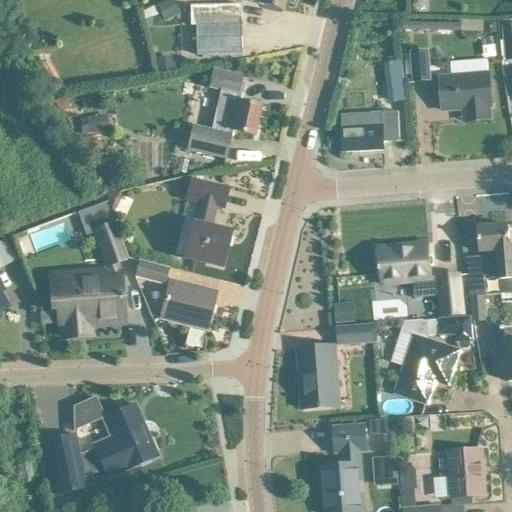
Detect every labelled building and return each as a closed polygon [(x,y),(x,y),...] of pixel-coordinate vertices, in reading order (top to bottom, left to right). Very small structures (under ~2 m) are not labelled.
[(172,0),(167,0),(142,12),(146,19),(151,17),(152,18),(159,14),(163,23),(180,15),(172,0)] [(240,0),(264,6),(283,10),(285,0),(240,0)] [(240,5),(200,6),(190,6),(190,25),(196,25),(201,24),(201,25),(241,24),(240,5)] [(497,21),(484,21),(484,29),(491,36),(498,35),(497,21)] [(403,22),(403,30),(439,31),(439,27),(451,28),(451,32),(462,32),(462,30),(462,25),(460,24),(460,23),(403,22)] [(201,24),(196,25),(196,55),(241,54),(241,24),(201,25),(201,24)] [(428,49),(412,50),(414,81),(430,80),(428,49)] [(171,56),(155,58),(157,74),(181,71),(180,61),(171,62),(171,56)] [(48,97),(63,89),(49,60),(33,68),(48,97)] [(401,61),(388,63),(394,102),(407,100),(401,61)] [(206,154),(226,159),(231,137),(232,137),(233,132),(254,136),(261,106),(239,101),(241,94),(239,94),(242,77),(212,71),(208,88),(220,91),(212,129),(192,125),(186,150),(206,154)] [(489,74),(441,78),(444,111),(476,109),(476,121),(491,120),(490,108),(492,108),(489,74)] [(399,113),(342,115),(344,153),(385,151),(384,143),(400,142),(399,113)] [(107,116),(79,119),(82,135),(109,131),(107,116)] [(191,181),(186,200),(201,203),(216,207),(223,209),(228,189),(209,185),(191,181)] [(192,223),(184,259),(195,261),(222,268),(231,233),(210,228),(214,213),(200,209),(196,225),(192,223)] [(129,259),(115,222),(109,225),(93,230),(107,267),(116,264),(129,259)] [(509,226),(479,228),(481,248),(481,253),(498,251),(500,281),(502,294),(511,293),(511,249),(509,226)] [(407,246),(407,251),(379,253),(381,268),(379,268),(380,272),(381,272),(382,285),(432,281),(429,244),(407,246)] [(467,259),(470,298),(486,297),(483,258),(467,259)] [(135,278),(164,286),(168,268),(139,261),(135,278)] [(123,318),(120,277),(118,272),(109,272),(51,277),(53,306),(58,305),(60,324),(62,323),(63,338),(81,336),(80,322),(123,318)] [(443,309),(463,307),(460,275),(440,277),(443,309)] [(216,293),(170,282),(161,319),(207,330),(216,293)] [(488,321),(486,297),(470,298),(471,317),(473,317),(474,322),(488,321)] [(348,304),(335,305),(336,324),(350,323),(348,304)] [(52,313),(40,313),(41,325),(52,324),(52,313)] [(471,322),(474,322),(473,317),(471,317),(471,318),(439,320),(439,319),(424,321),(423,319),(409,321),(405,321),(401,334),(415,339),(396,394),(429,405),(436,382),(449,386),(461,352),(427,341),(429,334),(440,333),(440,336),(457,335),(457,343),(459,343),(460,347),(463,349),(469,349),(472,346),(472,342),(473,342),(471,322)] [(374,326),(358,328),(339,329),(340,345),(374,342),(374,341),(375,341),(374,326)] [(511,327),(492,329),(494,363),(507,362),(508,382),(511,381),(511,327)] [(340,407),(336,347),(298,350),(300,379),(305,379),(307,409),(340,407)] [(482,393),(457,397),(459,408),(484,404),(482,393)] [(75,431),(104,418),(95,399),(74,408),(75,431)] [(148,439),(134,407),(135,406),(135,405),(104,419),(112,436),(91,445),(94,450),(79,455),(75,436),(37,443),(46,487),(53,486),(55,496),(86,490),(83,479),(103,471),(106,479),(157,457),(149,439),(148,439)] [(439,434),(438,422),(454,422),(453,407),(422,409),(423,435),(439,434)] [(393,420),(373,421),(374,435),(394,433),(393,420)] [(344,467),(324,468),(326,511),(365,511),(362,452),(366,451),(364,427),(335,429),(337,453),(343,453),(344,467)] [(442,477),(450,477),(452,498),(466,497),(486,496),(483,451),(463,453),(449,453),(449,460),(441,461),(442,477)] [(398,456),(380,457),(382,483),(400,481),(398,456)] [(417,469),(401,470),(402,490),(415,489),(418,488),(417,469)] [(476,511),(477,499),(464,500),(464,511),(476,511)]
